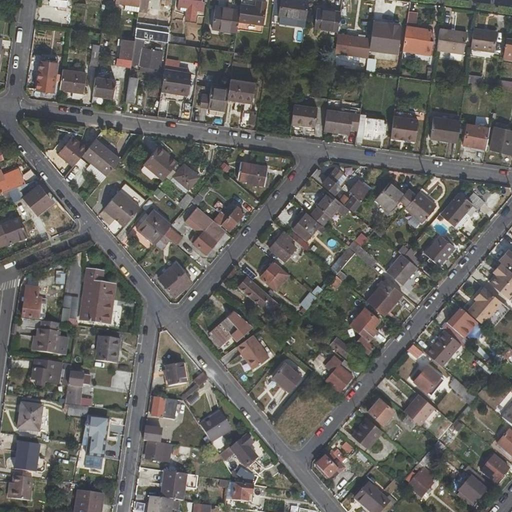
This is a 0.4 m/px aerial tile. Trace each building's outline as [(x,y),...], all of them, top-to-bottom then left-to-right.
[(49,0),(49,6),(67,8),(68,2),(53,0),(49,0)] [(138,12),(139,0),(116,0),(116,3),(124,5),(124,10),(138,12)] [(207,2),(206,0),(178,0),(177,8),(187,9),(185,20),(195,21),(197,9),(204,10),(205,2),(207,2)] [(263,26),(266,2),(252,0),(241,0),(240,11),(238,22),(263,26)] [(305,21),(308,1),(301,0),(274,0),(273,16),(280,17),(279,24),(296,27),(297,20),(305,21)] [(214,8),(211,29),(236,33),(238,22),(240,11),(214,8)] [(314,29),(338,32),(340,12),(316,9),(314,29)] [(399,11),(383,9),(381,24),(397,26),(399,11)] [(416,28),(417,13),(409,12),(403,52),(431,56),(433,42),(431,41),(433,31),(416,28)] [(170,27),(137,22),(134,39),(144,40),(167,44),(170,27)] [(373,25),(371,39),(369,50),(396,54),(400,29),(373,25)] [(488,33),(488,31),(473,28),(470,49),(494,53),(497,35),(488,33)] [(463,54),(466,33),(440,29),(437,51),(463,54)] [(338,54),(368,58),(369,50),(371,39),(365,38),(359,37),(340,35),(338,54)] [(162,52),(142,49),(144,40),(134,39),(134,43),(131,62),(131,65),(140,67),(139,72),(153,74),(154,69),(160,70),(162,52)] [(120,60),(131,62),(134,43),(122,41),(120,60)] [(97,67),(99,53),(100,47),(93,45),(90,66),(97,67)] [(37,90),(54,92),(58,64),(41,61),(37,90)] [(177,73),(178,63),(165,61),(160,92),(189,96),(191,75),(177,73)] [(84,94),(86,73),(63,69),(60,91),(84,94)] [(138,78),(129,77),(125,103),(134,104),(138,78)] [(116,81),(95,78),(93,96),(113,99),(116,81)] [(481,81),(466,79),(465,86),(481,88),(481,81)] [(252,103),(255,84),(230,80),(228,90),(227,100),(252,103)] [(511,82),(499,81),(498,91),(511,93),(511,82)] [(222,117),(223,114),(225,114),(227,100),(228,90),(210,88),(209,96),(201,95),(200,108),(209,109),(209,115),(222,117)] [(314,128),(317,109),(293,105),(291,125),(314,128)] [(349,135),(353,114),(327,110),(324,131),(349,135)] [(254,124),(256,113),(243,111),(241,123),(254,124)] [(366,119),(366,115),(360,114),(357,137),(381,140),(382,135),(385,135),(386,125),(383,125),(384,121),(366,119)] [(415,142),(418,120),(394,116),(391,139),(415,142)] [(430,140),(457,143),(460,121),(433,117),(430,140)] [(466,124),(463,146),(486,149),(488,127),(466,124)] [(511,131),(494,127),(489,150),(511,154),(511,131)] [(67,163),(69,161),(75,165),(82,157),(88,149),(72,136),(57,154),(67,163)] [(117,165),(121,160),(96,139),(88,149),(82,157),(107,178),(117,165)] [(144,164),(164,181),(178,163),(158,147),(144,164)] [(266,177),(268,167),(240,162),(237,180),(246,181),(246,185),(267,187),(269,178),(266,177)] [(226,175),(230,169),(224,163),(219,169),(226,175)] [(189,189),(198,178),(184,166),(174,177),(189,189)] [(336,167),(327,178),(317,170),(312,176),(335,196),(341,189),(334,183),(335,182),(340,186),(347,177),(336,167)] [(0,194),(9,191),(25,184),(22,176),(19,169),(2,176),(3,179),(0,180),(0,194)] [(38,179),(30,169),(22,176),(25,184),(35,180),(38,179)] [(43,206),(50,200),(35,180),(25,184),(9,191),(14,203),(24,199),(37,215),(45,208),(43,206)] [(350,199),(345,195),(339,202),(349,210),(352,212),(371,190),(363,183),(362,184),(359,182),(357,185),(355,184),(348,192),(353,196),(350,199)] [(390,212),(400,201),(406,206),(415,197),(408,191),(405,195),(399,190),(389,183),(375,200),(390,212)] [(203,198),(208,191),(204,187),(194,199),(191,203),(197,208),(204,199),(203,198)] [(120,191),(104,210),(125,227),(141,208),(120,191)] [(339,202),(334,197),(327,191),(315,206),(317,208),(310,216),(321,225),(324,228),(337,212),(343,217),(349,210),(339,202)] [(422,223),(437,207),(418,192),(415,197),(406,206),(405,208),(422,223)] [(187,193),(178,204),(185,210),(191,203),(194,199),(187,193)] [(441,212),(439,215),(458,230),(469,217),(465,213),(472,205),(478,209),(483,202),(473,194),(467,201),(459,194),(442,213),(441,212)] [(221,212),(214,221),(220,227),(221,225),(230,232),(245,214),(236,206),(231,212),(229,210),(225,215),(221,212)] [(153,210),(136,230),(155,246),(156,245),(164,235),(171,228),(172,226),(153,210)] [(293,229),(308,241),(321,225),(310,216),(303,210),(294,220),(297,223),(293,229)] [(20,218),(0,225),(0,244),(8,241),(9,243),(28,236),(20,218)] [(176,246),(183,238),(171,228),(164,235),(170,241),(176,246)] [(207,255),(217,242),(203,230),(192,243),(207,255)] [(296,248),(291,243),(293,240),(284,232),(269,250),(284,262),(296,248)] [(355,242),(360,247),(367,238),(362,234),(355,242)] [(163,250),(170,241),(164,235),(156,245),(163,250)] [(439,267),(455,249),(439,235),(424,253),(439,267)] [(355,242),(353,241),(348,248),(354,254),(360,247),(355,242)] [(371,267),(376,261),(360,247),(354,254),(371,267)] [(417,251),(412,247),(404,256),(409,260),(417,251)] [(336,276),(340,271),(354,254),(348,248),(331,268),(335,271),(333,273),(336,276)] [(511,271),(511,254),(507,250),(499,260),(511,271)] [(385,272),(402,286),(418,268),(409,260),(404,256),(401,254),(385,272)] [(276,292),(289,276),(272,261),(259,277),(276,292)] [(174,298),(192,283),(176,263),(158,279),(174,298)] [(489,283),(507,299),(511,293),(511,272),(500,263),(495,269),(499,272),(496,275),(489,283)] [(246,267),(242,272),(252,281),(256,275),(246,267)] [(102,283),(103,273),(86,270),(80,321),(110,325),(116,285),(102,283)] [(342,281),(346,277),(340,271),(336,276),(342,281)] [(328,285),(334,290),(342,281),(336,276),(328,285)] [(267,301),(277,309),(280,304),(272,297),(270,298),(246,277),(238,287),(262,307),(267,301)] [(366,301),(385,317),(403,295),(385,279),(366,301)] [(38,298),(39,288),(25,286),(21,317),(44,320),(47,300),(38,298)] [(467,311),(483,324),(501,302),(484,287),(474,298),(477,300),(467,311)] [(295,317),(298,320),(308,309),(317,298),(310,291),(299,304),(303,307),(295,317)] [(349,325),(362,335),(369,342),(378,331),(375,328),(380,321),(364,307),(349,325)] [(461,307),(442,329),(444,330),(461,345),(464,347),(468,340),(465,337),(478,321),(461,307)] [(67,324),(69,310),(61,309),(59,323),(67,324)] [(240,331),(249,323),(234,311),(208,333),(219,346),(238,329),(240,331)] [(58,332),(59,323),(42,321),(41,329),(39,329),(36,352),(56,355),(60,332),(58,332)] [(88,337),(95,337),(95,328),(79,326),(77,342),(87,343),(88,337)] [(33,336),(31,351),(36,352),(39,329),(37,329),(36,336),(33,336)] [(425,353),(442,367),(461,345),(444,330),(425,353)] [(269,358),(257,342),(253,335),(236,347),(252,369),(269,358)] [(117,364),(120,340),(99,336),(95,360),(117,364)] [(368,354),(373,347),(361,336),(355,343),(368,354)] [(357,367),(363,360),(337,338),(331,345),(357,367)] [(273,355),(261,339),(257,342),(269,358),(273,355)] [(417,359),(421,353),(411,345),(407,350),(417,359)] [(503,357),(506,360),(511,353),(511,349),(510,347),(503,357)] [(339,392),(353,377),(350,374),(339,365),(341,362),(333,356),(325,366),(332,372),(325,380),(339,392)] [(355,368),(344,359),(341,362),(339,365),(350,374),(355,368)] [(59,384),(62,364),(34,360),(32,380),(37,381),(37,385),(45,386),(45,383),(59,384)] [(186,383),(183,363),(164,367),(168,386),(186,383)] [(289,392),(301,377),(284,363),(272,377),(289,392)] [(427,393),(441,377),(427,365),(417,377),(414,374),(410,379),(427,393)] [(84,374),(84,372),(70,370),(68,381),(65,403),(69,404),(85,406),(86,401),(80,400),(82,385),(89,386),(91,375),(84,374)] [(180,397),(184,401),(209,380),(202,372),(193,380),(196,384),(180,397)] [(462,398),(469,404),(476,396),(454,377),(449,383),(464,395),(462,398)] [(405,413),(420,426),(435,408),(419,395),(405,413)] [(164,407),(189,411),(183,402),(154,397),(151,416),(163,418),(164,407)] [(382,425),(394,411),(379,398),(367,412),(382,425)] [(38,436),(43,405),(21,402),(17,431),(27,433),(27,434),(38,436)] [(68,415),(85,417),(87,407),(85,406),(69,404),(68,415)] [(511,404),(501,417),(511,426),(511,404)] [(471,408),(468,405),(462,413),(465,416),(471,408)] [(198,424),(206,436),(211,443),(232,430),(219,410),(198,424)] [(105,440),(108,420),(87,417),(83,438),(89,438),(87,456),(103,459),(105,440)] [(351,436),(367,449),(382,432),(366,418),(351,436)] [(445,446),(462,425),(456,420),(452,423),(438,441),(443,445),(445,446)] [(160,443),(162,429),(146,426),(143,440),(147,441),(160,443)] [(511,457),(511,432),(509,430),(497,445),(511,457)] [(211,443),(206,436),(200,441),(216,451),(211,443)] [(246,436),(230,449),(229,447),(219,455),(221,458),(223,462),(234,453),(246,467),(257,458),(248,447),(252,443),(246,436)] [(162,461),(164,443),(160,443),(147,441),(145,459),(162,461)] [(206,449),(210,456),(216,451),(200,441),(193,447),(206,449)] [(443,445),(438,441),(422,460),(427,464),(443,445)] [(14,469),(22,470),(21,477),(33,479),(34,472),(36,473),(38,460),(40,445),(17,442),(14,469)] [(167,454),(178,455),(179,445),(170,444),(170,446),(168,446),(167,454)] [(331,453),(330,452),(316,464),(329,478),(338,470),(339,473),(345,468),(341,464),(346,460),(337,449),(331,453)] [(215,462),(221,458),(219,455),(216,451),(210,456),(215,462)] [(84,456),(79,455),(77,467),(83,468),(85,458),(84,456)] [(206,458),(211,465),(215,462),(210,456),(206,458)] [(496,484),(509,469),(493,456),(481,471),(496,484)] [(46,464),(44,461),(38,460),(36,473),(42,474),(45,472),(46,464)] [(435,478),(424,468),(427,464),(422,460),(419,463),(415,468),(419,472),(416,475),(413,473),(408,478),(411,480),(408,485),(403,481),(400,485),(408,492),(418,501),(434,484),(432,482),(435,478)] [(329,478),(316,464),(313,466),(327,480),(329,478)] [(468,466),(465,470),(470,475),(474,478),(478,474),(468,466)] [(178,501),(183,501),(186,475),(163,471),(159,498),(178,501)] [(474,505),(488,490),(474,478),(470,475),(457,491),(474,505)] [(33,479),(21,477),(13,476),(12,483),(10,499),(29,502),(33,479)] [(213,487),(227,489),(228,481),(214,479),(213,487)] [(51,496),(61,498),(62,492),(63,483),(53,481),(51,496)] [(62,492),(74,493),(75,489),(75,485),(73,484),(63,483),(62,492)] [(251,494),(253,486),(234,483),(232,500),(248,502),(249,494),(251,494)] [(369,511),(380,511),(390,501),(368,483),(355,499),(369,511)] [(100,511),(103,494),(77,491),(73,511),(100,511)] [(178,501),(159,498),(146,496),(144,506),(148,507),(147,511),(170,511),(171,510),(176,511),(178,501)] [(194,511),(201,511),(202,504),(195,503),(194,511)]
